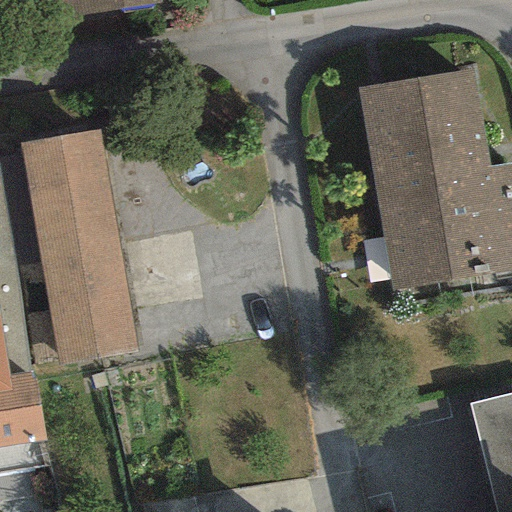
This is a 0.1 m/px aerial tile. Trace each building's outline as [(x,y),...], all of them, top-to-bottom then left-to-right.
[(55,0),(59,19),(173,1),(172,0),(55,0)] [(474,70),(358,89),(392,290),(511,270),(511,165),(511,163),(490,166),(474,70)] [(97,130),(19,143),(57,366),(135,353),(97,130)] [(0,176),(0,333),(7,378),(31,374),(0,176)] [(0,472),(46,465),(31,374),(7,378),(0,333),(0,472)] [(511,511),(511,393),(469,404),(495,511),(511,511)]
